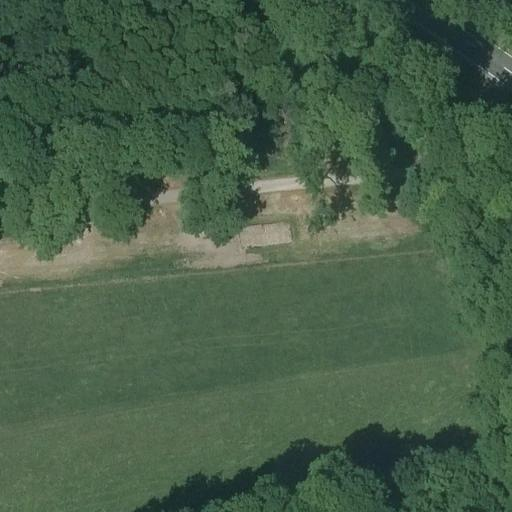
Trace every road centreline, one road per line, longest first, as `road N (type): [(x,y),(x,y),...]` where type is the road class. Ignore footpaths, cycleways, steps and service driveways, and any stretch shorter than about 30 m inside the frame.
road 1 (track): [(503,171),(66,207)]
road 2 (primary): [(406,0),(511,74)]
